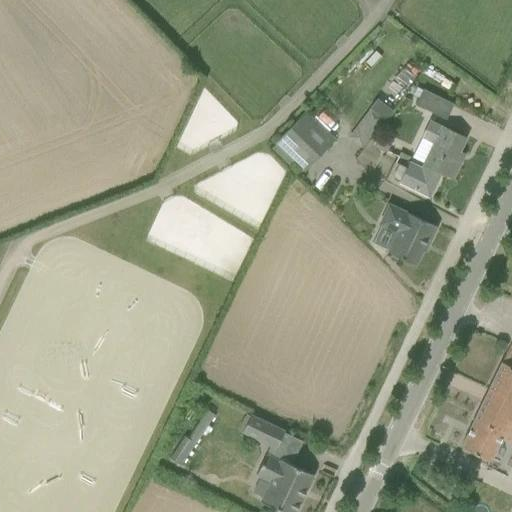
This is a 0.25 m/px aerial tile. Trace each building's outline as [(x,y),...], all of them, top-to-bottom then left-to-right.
[(415,105),(445,119),(452,105),(422,90),(415,105)] [(370,109),(363,119),(375,128),(382,119),(371,110),(370,109)] [(275,144),(304,172),(335,140),(306,112),(275,144)] [(433,143),(426,158),(455,172),(460,162),(454,160),(465,138),(441,127),(441,128),(429,122),(421,138),(433,143)] [(388,150),(391,136),(376,133),(373,147),(388,150)] [(455,172),(426,158),(421,169),(409,163),(406,169),(399,165),(393,178),(400,182),(399,184),(428,197),(440,173),(452,179),(455,172)] [(379,223),(397,231),(388,251),(415,264),(426,241),(429,242),(437,225),(407,211),(407,212),(389,203),(379,223)] [(461,447),(489,461),(501,437),(511,442),(511,346),(509,345),(461,447)] [(206,410),(187,438),(194,443),(213,414),(206,410)] [(242,432),(275,448),(283,431),(250,416),(248,420),(242,432)] [(243,418),(237,430),(242,432),(248,420),(243,418)] [(184,436),(170,458),(180,465),(194,443),(187,438),(184,436)] [(106,511),(125,480),(74,449),(41,505),(36,503),(30,511),(106,511)] [(260,502),(274,509),(280,511),(294,511),(313,475),(280,459),(279,461),(265,454),(255,475),(269,482),(260,502)]
